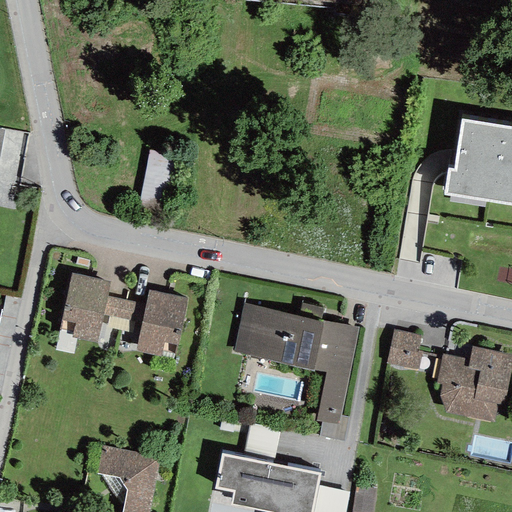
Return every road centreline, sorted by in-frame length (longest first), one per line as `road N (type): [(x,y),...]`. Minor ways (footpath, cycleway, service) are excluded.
road 1 (residential): [(511,322),(105,234),(64,210)]
road 2 (residential): [(64,210),(44,235),(0,431)]
road 3 (residential): [(64,210),(19,0)]
